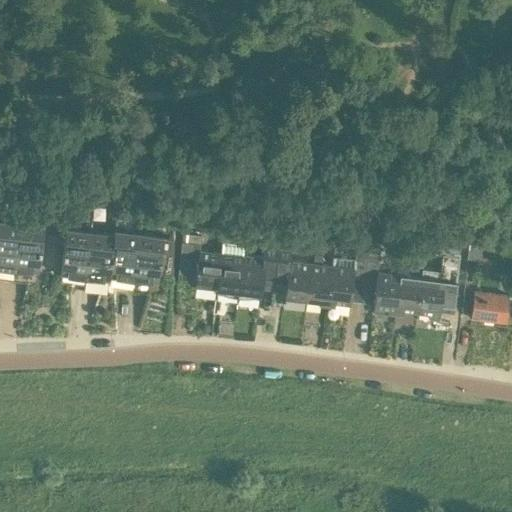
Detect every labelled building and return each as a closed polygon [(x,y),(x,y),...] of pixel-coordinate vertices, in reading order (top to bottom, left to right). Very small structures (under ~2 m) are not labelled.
[(18,224),(0,222),(0,267),(13,269),(18,224)] [(41,226),(18,224),(13,269),(36,272),(41,226)] [(84,277),(89,231),(63,229),(58,274),(84,277)] [(112,234),(89,231),(84,277),(107,279),(108,275),(114,230),(113,230),(112,234)] [(138,232),(114,230),(108,275),(132,278),(138,232)] [(132,278),(156,280),(160,235),(138,232),(132,278)] [(220,252),(199,250),(201,235),(187,233),(184,261),(197,263),(194,285),(216,287),(220,252)] [(262,257),(242,255),(237,297),(238,294),(258,296),(258,298),(259,298),(260,291),(271,292),(279,234),(274,233),(273,246),(263,245),(262,257)] [(305,299),(309,263),(290,261),(291,249),(282,248),(284,234),(279,234),(271,292),(284,294),(283,296),(305,299)] [(490,258),(480,257),(482,240),(469,239),(466,258),(476,259),(475,265),(489,267),(490,258)] [(326,242),(312,241),(311,250),(325,251),(326,242)] [(369,252),(367,252),(361,301),(373,303),(372,306),(394,308),(398,273),(376,271),(379,253),(378,253),(379,242),(370,241),(369,252)] [(221,244),(220,252),(242,255),(243,247),(221,244)] [(352,269),(331,266),(326,301),(349,304),(349,300),(361,301),(367,252),(354,250),(353,259),(352,269)] [(419,276),(415,311),(438,313),(440,292),(453,293),(457,253),(441,251),(438,278),(419,276)] [(220,252),(216,287),(215,291),(237,294),(236,297),(237,297),(242,255),(220,252)] [(320,265),(321,257),(314,256),(312,264),(309,263),(305,299),(326,301),(331,266),(320,265)] [(352,269),(353,259),(332,256),(331,266),(352,269)] [(422,257),(407,256),(406,264),(421,266),(422,257)] [(419,276),(398,273),(394,308),(415,311),(419,276)] [(508,294),(472,290),(469,317),(504,321),(508,294)]
